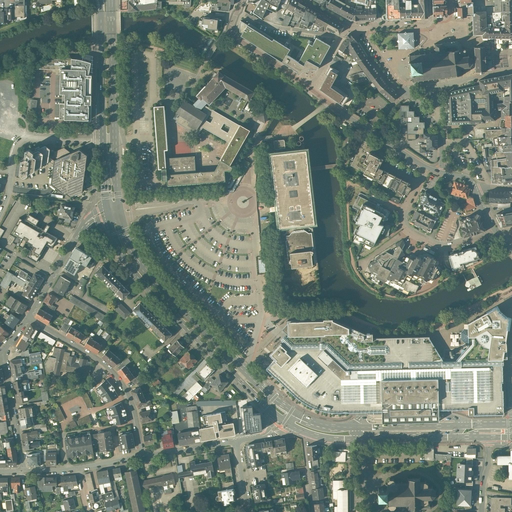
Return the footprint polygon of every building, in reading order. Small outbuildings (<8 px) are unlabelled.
[(128,0),(129,2),(128,2),(128,12),(157,9),(156,0),(128,0)] [(165,0),(156,0),(157,9),(161,8),(161,2),(166,2),(165,0)] [(260,0),(253,13),(262,19),(267,9),(270,0),(260,0)] [(270,0),(267,9),(276,12),(278,5),(280,0),(270,0)] [(289,0),(285,9),(283,14),(286,15),(291,17),(293,12),(298,2),(293,0),(289,0)] [(334,11),(339,1),(337,0),(328,0),(325,6),(334,11)] [(376,0),(354,0),(354,2),(351,1),(349,7),(355,9),(368,8),(369,8),(371,0),(377,1),(376,0)] [(377,1),(371,0),(369,8),(368,8),(368,14),(367,14),(368,20),(378,19),(377,1)] [(386,0),(387,1),(387,18),(400,18),(398,0),(386,0)] [(426,0),(419,0),(420,0),(417,1),(417,4),(418,4),(421,4),(421,18),(427,18),(426,0)] [(444,0),(432,0),(433,17),(439,16),(439,18),(444,17),(444,16),(445,17),(447,17),(448,16),(448,15),(447,14),(447,11),(447,7),(446,7),(446,5),(444,5),(444,0)] [(458,0),(459,7),(454,7),(455,16),(456,17),(461,17),(466,17),(466,15),(473,15),(473,12),(472,2),(471,2),(470,0),(458,0)] [(499,0),(493,0),(494,7),(494,12),(501,12),(500,6),(502,6),(502,3),(500,4),(500,1),(499,1),(499,0)] [(511,0),(508,0),(500,1),(500,4),(502,3),(502,6),(500,6),(501,12),(511,11),(511,0)] [(230,2),(218,1),(217,3),(211,2),(211,9),(228,11),(230,7),(230,4),(230,2)] [(339,1),(334,11),(344,16),(349,7),(345,4),(339,1)] [(307,7),(298,2),(293,12),(303,17),(307,7)] [(417,4),(411,4),(411,18),(421,18),(421,4),(418,4),(417,4)] [(317,13),(307,7),(303,17),(302,18),(306,20),(305,21),(302,20),(300,24),(299,27),(306,28),(309,21),(314,22),(317,13)] [(368,8),(355,9),(349,7),(344,16),(352,20),(358,20),(368,20),(367,14),(368,14),(368,8)] [(5,9),(5,12),(3,12),(0,12),(0,22),(8,22),(8,19),(15,19),(15,17),(16,17),(15,13),(15,9),(10,9),(5,9)] [(494,12),(492,13),(492,15),(492,19),(499,18),(500,21),(504,21),(511,20),(511,11),(501,12),(494,12)] [(303,17),(293,12),(291,17),(289,21),(295,22),(297,22),(300,24),(302,18),(303,17)] [(484,12),(473,12),(473,15),(474,35),(483,34),(483,38),(488,38),(487,28),(487,24),(487,23),(484,24),(484,12)] [(329,20),(317,13),(314,22),(313,23),(320,27),(318,30),(323,31),(325,28),(329,20)] [(291,17),(286,15),(282,25),(287,26),(288,24),(289,21),(291,17)] [(215,19),(210,19),(210,18),(203,17),(202,21),(199,20),(199,24),(202,26),(207,29),(212,30),(212,32),(217,33),(218,27),(221,28),(222,20),(219,20),(219,19),(215,18),(215,19)] [(499,18),(492,19),(492,23),(492,24),(493,27),(493,38),(500,38),(500,28),(500,21),(499,18)] [(332,31),(336,23),(329,20),(325,28),(326,29),(328,30),(332,31)] [(511,38),(511,20),(504,21),(504,27),(500,28),(500,38),(511,38)] [(330,45),(316,38),(312,45),(309,43),(298,62),(288,56),(287,55),(290,49),(273,39),(272,41),(247,25),(248,25),(243,22),(241,21),(240,23),(240,25),(239,26),(239,27),(239,29),(239,31),(240,32),(241,36),(240,36),(297,72),(297,73),(297,74),(298,75),(299,75),(299,74),(300,74),(301,73),(302,72),(303,72),(304,71),(306,70),(307,70),(307,71),(308,70),(309,70),(309,69),(311,69),(314,69),(316,70),(317,70),(330,46),(330,45)] [(336,23),(332,31),(334,33),(339,34),(343,27),(336,23)] [(413,32),(406,33),(405,32),(404,33),(397,33),(398,40),(397,41),(398,42),(398,49),(405,49),(406,50),(407,48),(414,48),(414,41),(415,40),(413,39),(413,32)] [(350,35),(349,34),(345,37),(346,38),(343,41),(339,49),(343,52),(347,54),(349,50),(350,49),(357,43),(350,35)] [(457,41),(442,43),(442,44),(442,48),(443,47),(443,49),(442,49),(442,50),(444,50),(445,51),(445,52),(446,52),(446,51),(447,51),(448,50),(449,51),(457,50),(458,49),(459,49),(459,48),(460,49),(461,49),(461,48),(462,48),(461,45),(457,41)] [(366,57),(357,43),(350,49),(349,50),(356,61),(366,57)] [(436,53),(430,53),(430,52),(429,52),(429,53),(425,54),(425,53),(424,53),(424,54),(420,55),(420,53),(419,53),(419,55),(415,55),(415,54),(413,54),(414,55),(410,56),(410,54),(409,55),(409,56),(407,56),(408,57),(409,57),(409,62),(409,61),(408,62),(410,64),(411,74),(409,76),(412,77),(412,80),(410,81),(411,82),(412,81),(412,83),(413,83),(413,81),(417,81),(417,82),(418,82),(418,81),(422,80),(422,81),(424,81),(423,80),(428,79),(428,81),(429,81),(429,79),(433,79),(433,80),(434,80),(434,79),(439,78),(439,79),(440,79),(440,78),(445,77),(445,78),(446,78),(446,77),(449,76),(449,77),(450,77),(451,77),(452,76),(460,75),(462,76),(462,75),(461,74),(460,68),(464,68),(465,69),(466,69),(466,67),(469,67),(469,68),(470,68),(470,66),(472,64),(473,64),(473,63),(472,63),(471,59),(473,59),(472,58),(471,58),(468,56),(469,55),(468,54),(467,56),(466,56),(466,55),(466,54),(466,53),(466,52),(465,52),(465,50),(466,50),(465,50),(465,49),(464,49),(464,50),(463,49),(463,50),(462,49),(462,48),(461,48),(461,49),(460,49),(459,48),(459,49),(458,49),(457,50),(449,51),(448,50),(447,51),(446,51),(446,52),(445,52),(445,51),(444,50),(442,50),(442,49),(443,49),(443,47),(442,48),(442,44),(442,43),(441,43),(441,44),(435,45),(434,44),(434,45),(435,45),(435,49),(434,49),(434,50),(435,50),(436,53)] [(485,47),(474,47),(475,72),(486,71),(485,47)] [(356,61),(349,50),(347,54),(347,55),(348,57),(350,56),(354,62),(357,61),(356,61)] [(345,61),(335,55),(333,60),(342,65),(345,61)] [(366,57),(356,61),(357,61),(359,64),(357,65),(360,69),(362,68),(364,71),(372,65),(366,57)] [(83,60),(76,59),(70,58),(62,58),(54,59),(47,61),(39,63),(39,64),(40,64),(40,68),(39,68),(39,69),(61,69),(60,94),(62,94),(62,103),(60,103),(59,119),(78,120),(89,120),(89,106),(88,106),(88,105),(91,105),(91,95),(91,78),(92,78),(92,75),(89,75),(91,63),(89,62),(89,60),(85,59),(85,61),(83,60)] [(184,85),(191,71),(187,69),(189,65),(185,63),(183,67),(179,66),(180,64),(175,62),(173,66),(183,71),(178,83),(184,85)] [(324,75),(333,81),(340,69),(329,62),(322,74),(324,75)] [(379,75),(372,65),(364,71),(371,80),(379,75)] [(254,92),(223,74),(223,75),(219,71),(217,73),(213,77),(214,77),(205,86),(200,91),(196,95),(199,98),(192,106),(199,111),(204,105),(207,102),(209,104),(212,101),(225,87),(243,97),(248,100),(249,101),(249,100),(254,92)] [(362,72),(351,75),(352,81),(364,78),(362,72)] [(503,89),(511,88),(511,73),(509,74),(509,75),(501,76),(503,89)] [(333,81),(324,75),(320,82),(328,87),(333,81)] [(387,85),(379,75),(371,80),(379,91),(387,85)] [(501,76),(478,80),(479,85),(447,93),(448,124),(484,123),(484,121),(495,121),(495,109),(493,109),(493,101),(503,100),(503,92),(501,76)] [(342,88),(333,81),(328,87),(324,94),(333,100),(342,88)] [(328,87),(320,82),(316,88),(324,94),(328,87)] [(387,85),(379,91),(392,102),(398,95),(387,85)] [(349,93),(342,88),(333,100),(342,107),(350,95),(349,94),(349,93)] [(511,88),(503,89),(503,92),(503,100),(503,103),(511,101),(511,88)] [(243,97),(236,109),(241,112),(242,109),(248,100),(243,97)] [(262,108),(249,100),(249,101),(248,100),(242,109),(257,118),(262,108)] [(192,106),(184,101),(177,112),(180,115),(175,122),(197,136),(203,128),(199,125),(206,115),(199,111),(192,106)] [(511,101),(503,103),(501,103),(501,109),(511,108),(511,101)] [(412,110),(412,111),(407,111),(407,104),(407,105),(401,105),(401,111),(404,111),(404,117),(401,117),(401,123),(408,122),(408,133),(407,133),(407,140),(415,139),(415,134),(423,134),(423,121),(423,122),(418,122),(418,115),(417,115),(417,116),(413,117),(413,110),(412,110)] [(199,125),(203,128),(230,143),(240,126),(204,105),(199,111),(206,115),(199,125)] [(164,106),(154,106),(158,169),(161,169),(166,168),(165,158),(165,150),(168,150),(164,106)] [(270,112),(262,108),(257,118),(262,121),(264,116),(267,118),(270,112)] [(128,120),(124,120),(124,131),(134,132),(135,112),(128,112),(128,120)] [(230,143),(220,159),(221,160),(214,171),(209,171),(210,181),(219,180),(225,180),(224,171),(229,171),(231,170),(232,169),(231,167),(230,166),(229,165),(249,131),(240,126),(230,143)] [(511,127),(505,128),(502,128),(502,132),(496,133),(497,138),(511,135),(511,127)] [(500,130),(485,130),(486,139),(493,138),(497,138),(496,133),(502,132),(502,128),(500,128),(500,130)] [(433,135),(433,133),(424,133),(424,136),(424,139),(426,139),(426,147),(426,149),(429,149),(437,149),(437,139),(437,135),(433,135)] [(511,135),(497,138),(493,138),(494,146),(497,145),(511,143),(511,135)] [(283,140),(274,141),(274,142),(274,149),(275,150),(282,149),(284,149),(285,148),(284,140),(283,140)] [(387,150),(369,141),(368,143),(363,141),(355,156),(364,161),(367,156),(374,160),(376,155),(383,159),(387,150)] [(511,143),(497,145),(498,152),(502,151),(503,151),(511,149),(511,143)] [(36,150),(32,151),(29,149),(26,151),(25,159),(22,161),(20,174),(23,177),(28,175),(28,173),(35,171),(35,169),(41,166),(42,163),(48,160),(49,152),(50,149),(45,146),(39,149),(39,147),(36,148),(36,149),(36,148),(36,150)] [(79,150),(71,153),(64,148),(55,151),(55,152),(54,164),(51,185),(63,195),(66,193),(70,197),(82,191),(86,164),(86,163),(87,155),(79,150)] [(294,154),(282,155),(282,153),(282,152),(282,149),(276,149),(277,154),(277,156),(275,156),(274,157),(273,157),(274,171),(275,176),(278,206),(278,207),(279,209),(279,210),(280,210),(280,215),(281,215),(282,227),(309,224),(309,223),(310,223),(310,219),(308,219),(308,218),(310,218),(310,215),(311,214),(310,210),(309,210),(309,208),(310,207),(310,203),(309,203),(308,201),(309,200),(309,196),(308,195),(308,193),(308,189),(307,188),(307,186),(308,185),(307,182),(306,181),(306,179),(307,178),(306,175),(305,174),(304,174),(304,168),(305,167),(304,162),(303,162),(300,162),(299,163),(296,163),(295,161),(294,161),(294,159),(295,158),(295,154),(294,154)] [(306,150),(282,153),(282,155),(294,154),(295,154),(295,158),(294,159),(294,161),(295,161),(296,163),(299,163),(300,162),(303,162),(304,162),(305,167),(304,168),(304,174),(305,174),(306,175),(307,178),(306,179),(306,181),(307,182),(308,185),(307,186),(307,188),(308,189),(308,193),(308,195),(309,196),(309,200),(308,201),(309,203),(310,203),(310,207),(309,208),(309,210),(310,210),(311,214),(310,215),(310,218),(308,218),(308,219),(310,219),(310,223),(309,223),(309,224),(311,225),(311,229),(312,229),(313,229),(312,224),(314,224),(306,150)] [(496,152),(492,152),(492,155),(492,159),(494,159),(494,160),(503,159),(503,158),(504,158),(504,156),(498,156),(498,152),(496,152)] [(277,154),(271,154),(277,206),(279,228),(282,227),(281,215),(280,215),(280,210),(279,210),(278,207),(278,206),(275,176),(274,171),(273,157),(274,157),(275,156),(277,156),(277,154)] [(374,160),(367,156),(364,161),(355,156),(351,166),(369,175),(368,177),(377,182),(382,170),(378,168),(383,159),(376,155),(374,160)] [(511,155),(504,156),(504,158),(505,162),(493,162),(493,166),(506,167),(511,166),(511,165),(511,164),(511,155)] [(195,156),(165,158),(166,168),(167,180),(167,184),(196,182),(195,156)] [(494,160),(494,159),(492,159),(490,160),(491,166),(493,166),(493,162),(505,162),(504,158),(503,158),(503,159),(494,160)] [(244,159),(237,171),(244,174),(250,162),(244,159)] [(511,165),(511,166),(506,167),(493,166),(491,166),(492,184),(503,184),(502,179),(511,176),(511,165)] [(408,188),(381,175),(382,174),(381,174),(383,170),(382,170),(377,182),(377,183),(379,184),(380,183),(383,184),(382,186),(386,188),(387,187),(389,188),(389,189),(392,190),(393,189),(396,190),(395,192),(402,196),(404,193),(406,194),(407,194),(409,190),(411,187),(410,187),(409,186),(408,188)] [(209,171),(200,172),(201,182),(210,181),(209,171)] [(511,176),(502,179),(503,184),(511,182),(511,176)] [(438,177),(433,187),(435,188),(441,178),(438,177)] [(468,185),(455,182),(454,185),(451,184),(449,191),(451,192),(451,194),(465,198),(467,199),(468,197),(470,189),(467,188),(468,185)] [(506,192),(490,191),(488,202),(498,202),(498,208),(506,208),(508,207),(510,207),(510,201),(510,192),(506,192)] [(432,197),(424,193),(423,196),(422,196),(421,196),(420,197),(420,198),(420,199),(421,200),(418,207),(437,217),(444,203),(440,202),(441,200),(433,196),(432,197)] [(390,212),(358,196),(354,204),(363,208),(355,223),(360,224),(353,239),(372,248),(380,232),(388,236),(389,232),(388,232),(389,226),(383,225),(390,212)] [(473,198),(468,197),(467,199),(465,198),(467,203),(461,204),(463,208),(465,210),(466,210),(471,209),(476,207),(473,198)] [(74,208),(62,205),(59,216),(65,218),(71,219),(72,219),(74,208)] [(511,206),(510,207),(508,207),(506,208),(507,212),(496,214),(497,217),(501,226),(511,223),(511,206)] [(437,217),(418,207),(410,222),(430,232),(437,217)] [(47,231),(44,230),(36,225),(39,220),(29,214),(25,221),(19,218),(9,234),(15,237),(12,242),(22,248),(26,242),(33,246),(27,257),(36,262),(46,245),(51,248),(56,241),(54,240),(56,238),(57,238),(47,231)] [(470,218),(468,216),(467,217),(465,219),(464,219),(463,219),(460,220),(461,225),(462,228),(461,228),(463,237),(482,231),(482,230),(483,229),(484,228),(482,222),(481,222),(479,217),(478,217),(476,216),(476,215),(471,217),(470,218)] [(309,224),(282,227),(283,232),(285,234),(286,240),(286,241),(287,243),(285,245),(286,255),(288,256),(288,257),(287,258),(288,268),(292,267),(310,265),(310,266),(311,266),(312,266),(312,265),(313,265),(312,261),(312,257),(311,252),(312,252),(313,252),(313,251),(313,250),(312,250),(312,248),(313,247),(312,238),(312,234),(313,234),(313,229),(312,229),(311,229),(311,225),(309,224)] [(395,244),(375,257),(376,259),(371,262),(370,262),(367,266),(371,273),(376,275),(375,278),(384,282),(390,271),(395,273),(403,257),(404,256),(401,254),(403,251),(402,249),(405,244),(406,243),(403,239),(401,239),(395,243),(395,244)] [(291,268),(292,267),(288,268),(287,258),(288,257),(288,256),(286,255),(285,245),(287,243),(286,241),(286,240),(283,240),(282,241),(285,268),(287,269),(291,268)] [(475,246),(450,254),(450,255),(449,255),(449,257),(448,257),(452,270),(464,266),(463,263),(473,260),(479,258),(478,254),(479,253),(479,252),(478,251),(477,250),(475,246)] [(83,252),(76,248),(64,269),(74,275),(82,263),(90,268),(96,259),(85,252),(86,252),(84,251),(83,252)] [(413,254),(406,256),(405,258),(403,257),(395,273),(390,271),(384,282),(408,294),(410,290),(415,293),(419,285),(421,286),(425,284),(425,283),(432,281),(438,270),(437,270),(439,267),(436,265),(438,261),(435,260),(435,259),(435,258),(434,257),(427,253),(418,256),(418,257),(413,254)] [(28,274),(12,265),(8,272),(24,281),(27,276),(28,274)] [(117,280),(102,265),(96,272),(110,287),(117,280)] [(24,281),(8,272),(2,282),(8,286),(11,280),(23,287),(26,283),(24,281)] [(44,278),(35,273),(32,278),(28,284),(37,289),(44,278)] [(61,277),(53,289),(62,294),(66,286),(68,287),(70,282),(61,277)] [(129,292),(117,280),(110,287),(122,299),(129,292)] [(37,289),(28,284),(25,289),(22,294),(31,300),(37,289)] [(54,296),(49,293),(44,301),(49,304),(51,305),(52,304),(54,301),(56,302),(58,299),(56,297),(54,296)] [(27,306),(11,296),(6,304),(22,314),(27,306)] [(79,301),(72,296),(69,301),(77,306),(79,301)] [(95,310),(79,301),(77,306),(92,315),(95,310)] [(124,308),(119,303),(113,308),(119,313),(124,308)] [(157,319),(140,303),(133,309),(150,326),(157,319)] [(214,320),(216,317),(206,307),(204,310),(214,320)] [(429,336),(372,338),(372,333),(364,333),(332,319),(287,320),(287,324),(282,330),(288,335),(287,336),(284,338),(281,342),(269,354),(275,359),(266,369),(275,377),(299,399),(304,403),(309,406),(315,408),(321,410),(327,411),(333,412),(339,412),(382,411),(382,416),(382,423),(439,421),(439,416),(438,410),(468,409),(468,415),(474,415),(495,414),(503,414),(503,406),(503,390),(501,390),(501,382),(502,382),(502,365),(501,366),(501,364),(501,359),(507,359),(507,350),(506,350),(506,342),(506,333),(508,319),(503,317),(500,315),(498,312),(495,307),(492,309),(467,323),(468,329),(464,329),(463,330),(461,332),(461,340),(464,342),(468,342),(468,346),(462,352),(455,360),(443,360),(442,359),(444,358),(443,356),(441,357),(429,338),(429,336)] [(53,316),(40,308),(35,317),(48,324),(53,316)] [(130,313),(124,308),(119,313),(124,319),(130,313)] [(7,319),(5,322),(13,328),(19,319),(12,314),(10,316),(7,319)] [(67,318),(60,329),(66,333),(70,326),(68,324),(70,320),(67,318)] [(157,319),(150,326),(165,341),(172,334),(157,319)] [(39,329),(30,324),(24,335),(32,340),(33,339),(39,329)] [(0,340),(1,342),(8,333),(1,326),(0,327),(0,340)] [(84,335),(71,327),(66,335),(79,343),(84,335)] [(56,341),(41,332),(38,337),(53,346),(56,341)] [(24,335),(21,340),(22,340),(17,347),(24,352),(29,343),(31,344),(34,340),(33,339),(32,340),(24,335)] [(102,346),(89,338),(84,346),(97,354),(102,346)] [(177,340),(168,349),(169,349),(168,349),(169,351),(170,352),(171,353),(172,352),(175,356),(184,347),(182,345),(184,343),(181,340),(179,342),(177,340)] [(53,372),(52,374),(59,375),(61,364),(62,358),(64,350),(58,348),(58,349),(56,357),(55,360),(53,372)] [(120,360),(108,350),(102,357),(114,367),(120,360)] [(40,352),(29,354),(30,357),(21,359),(22,364),(20,365),(20,367),(42,363),(40,352)] [(188,352),(180,360),(183,363),(189,368),(196,361),(193,358),(195,356),(192,354),(191,355),(188,352)] [(76,358),(68,356),(68,359),(68,361),(85,364),(86,364),(87,360),(79,358),(79,359),(76,359),(76,358)] [(21,359),(10,361),(12,369),(20,367),(20,365),(22,364),(21,359)] [(85,364),(68,361),(67,365),(66,370),(89,375),(91,365),(86,364),(85,364)] [(206,362),(197,371),(205,379),(214,370),(206,362)] [(120,370),(118,371),(127,383),(134,378),(126,366),(120,370)] [(20,367),(12,369),(13,376),(23,375),(22,370),(21,371),(20,367)] [(41,369),(27,372),(29,380),(39,378),(38,374),(42,374),(41,369)] [(214,380),(211,384),(220,391),(228,382),(219,374),(214,380)] [(212,378),(203,386),(208,390),(211,387),(209,386),(211,384),(214,380),(212,378)] [(106,379),(96,388),(99,392),(102,395),(104,399),(106,403),(118,396),(116,393),(114,390),(115,389),(112,385),(111,385),(109,382),(106,379)] [(26,380),(14,382),(15,392),(23,391),(22,385),(26,384),(27,384),(26,380)] [(197,382),(188,391),(190,393),(193,396),(195,394),(202,387),(197,382)] [(140,388),(131,391),(134,399),(143,395),(140,388)] [(23,391),(15,392),(17,402),(25,401),(23,391)] [(76,391),(56,401),(58,406),(79,396),(76,391)] [(92,406),(86,392),(81,395),(88,408),(92,406)] [(143,395),(134,399),(138,406),(146,402),(143,395)] [(7,402),(0,403),(0,404),(1,408),(1,412),(9,410),(7,402)] [(121,402),(109,408),(110,411),(111,413),(111,415),(113,419),(114,425),(127,422),(126,418),(126,415),(125,409),(124,410),(122,406),(121,402)] [(28,407),(18,408),(20,418),(29,416),(31,416),(34,416),(32,406),(28,407)] [(65,419),(59,407),(54,410),(60,421),(65,419)] [(253,416),(252,408),(241,409),(244,434),(262,432),(260,415),(253,416)] [(9,410),(1,412),(2,415),(3,420),(10,419),(9,410)] [(150,411),(139,413),(141,423),(152,420),(150,411)] [(197,411),(187,412),(189,427),(199,426),(197,411)] [(214,426),(199,428),(200,430),(201,441),(217,438),(215,431),(218,430),(220,438),(235,435),(233,422),(218,425),(218,422),(227,421),(225,412),(203,416),(204,425),(213,423),(214,426)] [(177,413),(170,414),(172,424),(179,423),(177,413)] [(88,415),(77,421),(79,426),(86,423),(91,420),(88,415)] [(29,416),(20,418),(21,428),(30,426),(29,416)] [(74,420),(67,424),(70,429),(77,425),(74,420)] [(200,430),(178,434),(180,445),(201,441),(200,430)] [(36,431),(22,433),(24,441),(33,440),(32,437),(37,436),(36,431)] [(110,431),(103,432),(103,431),(100,431),(101,433),(98,433),(98,434),(100,444),(101,451),(103,451),(103,452),(106,451),(106,450),(113,450),(112,449),(110,435),(110,431)] [(132,433),(119,435),(121,449),(134,447),(132,433)] [(83,441),(66,444),(67,456),(93,453),(92,445),(100,444),(98,434),(90,435),(82,436),(83,441)] [(171,434),(165,435),(165,437),(162,438),(163,441),(164,447),(164,448),(174,446),(171,434)] [(152,435),(144,436),(145,445),(154,443),(153,441),(157,440),(156,436),(153,436),(152,435)] [(13,438),(6,439),(7,447),(15,446),(13,438)] [(284,438),(274,440),(275,446),(276,455),(287,453),(284,438)] [(33,440),(24,441),(25,449),(34,448),(33,442),(33,440)] [(272,441),(261,443),(263,452),(270,450),(273,450),(273,446),(272,441)] [(259,452),(263,452),(261,443),(246,445),(248,455),(250,455),(250,458),(251,467),(254,466),(255,468),(262,467),(259,452)] [(316,445),(307,446),(308,460),(311,460),(317,459),(318,459),(316,445)] [(15,446),(7,447),(9,459),(16,457),(15,446)] [(447,455),(433,454),(433,446),(426,446),(425,459),(450,461),(450,455),(447,455)] [(349,450),(339,449),(338,449),(338,451),(333,451),(332,461),(345,461),(345,458),(352,458),(352,450),(349,449),(349,450)] [(27,457),(28,464),(30,466),(41,466),(40,453),(32,454),(33,456),(27,457)] [(511,455),(511,456),(497,456),(497,455),(497,464),(508,464),(508,478),(511,478),(511,455)] [(229,458),(221,459),(221,456),(217,457),(219,469),(224,469),(225,474),(232,473),(229,458)] [(16,457),(9,459),(7,459),(8,466),(11,466),(14,466),(16,464),(16,461),(17,461),(16,457)] [(183,472),(178,473),(179,478),(207,472),(208,477),(214,476),(212,462),(195,465),(195,461),(189,462),(191,471),(183,472)] [(466,480),(472,481),(472,463),(466,462),(457,462),(456,480),(466,480)] [(120,468),(113,469),(114,478),(117,477),(121,476),(120,468)] [(317,471),(310,472),(311,480),(319,479),(318,475),(322,475),(321,469),(317,470),(317,471)] [(108,470),(96,472),(99,484),(101,484),(102,487),(106,486),(106,483),(110,482),(108,470)] [(138,482),(135,470),(126,472),(134,511),(144,511),(139,489),(139,487),(138,482)] [(294,471),(281,473),(282,478),(285,477),(286,484),(295,483),(294,475),(293,472),(294,472),(294,471)] [(90,473),(84,474),(88,491),(94,490),(90,473)] [(173,474),(163,476),(163,477),(154,479),(155,483),(162,482),(162,484),(163,485),(175,483),(173,474)] [(75,476),(67,476),(68,486),(67,486),(67,488),(73,488),(73,485),(78,485),(75,476)] [(57,485),(56,477),(36,477),(37,480),(39,489),(48,489),(47,487),(52,487),(52,486),(52,485),(57,485)] [(378,490),(376,490),(376,491),(378,491),(378,497),(377,497),(377,498),(378,498),(378,499),(378,500),(379,500),(379,499),(381,499),(384,499),(386,499),(385,500),(385,503),(386,503),(385,503),(385,504),(387,504),(388,504),(388,506),(390,508),(390,509),(391,508),(393,508),(393,509),(394,509),(394,508),(395,506),(396,506),(396,504),(402,504),(402,505),(403,505),(403,504),(407,504),(407,506),(406,507),(407,507),(408,508),(408,509),(409,508),(419,507),(420,509),(421,508),(430,508),(431,508),(432,507),(432,506),(432,504),(430,503),(431,502),(430,502),(432,499),(433,499),(432,497),(435,495),(436,495),(436,494),(435,494),(435,490),(436,490),(436,489),(434,489),(432,487),(432,486),(431,486),(431,487),(428,487),(428,486),(427,486),(427,484),(428,483),(427,483),(425,482),(426,481),(425,481),(425,482),(419,482),(419,479),(420,478),(420,477),(419,478),(409,478),(407,477),(407,478),(408,479),(407,479),(406,479),(406,480),(406,482),(402,483),(402,481),(401,481),(401,483),(395,483),(395,481),(393,479),(393,478),(392,479),(390,479),(390,478),(389,479),(389,480),(388,481),(387,481),(387,483),(385,483),(385,484),(385,485),(385,488),(385,489),(383,489),(383,488),(381,488),(381,489),(379,489),(379,488),(378,488),(378,489),(378,490)] [(19,478),(11,478),(11,486),(19,486),(19,478)] [(154,479),(148,480),(149,485),(139,487),(139,489),(162,484),(162,482),(155,483),(154,479)] [(319,479),(311,480),(312,489),(323,487),(322,484),(321,485),(320,479),(319,479)] [(345,489),(345,480),(333,481),(333,484),(333,498),(338,498),(338,507),(334,506),(334,511),(347,511),(348,511),(348,509),(347,509),(347,502),(348,502),(347,502),(347,498),(347,497),(347,489),(345,489)] [(264,484),(253,486),(253,489),(254,489),(255,492),(253,492),(254,495),(255,495),(256,498),(255,498),(255,501),(267,499),(264,484)] [(34,486),(26,488),(28,500),(28,499),(28,498),(36,497),(36,498),(34,486)] [(312,489),(313,499),(324,498),(322,487),(323,487),(312,489)] [(226,490),(218,491),(219,496),(217,496),(216,498),(216,500),(218,501),(221,500),(222,504),(224,504),(228,503),(232,502),(232,500),(235,500),(233,494),(234,494),(235,493),(234,490),(233,489),(226,490)] [(465,489),(461,489),(461,492),(460,492),(459,503),(460,503),(460,505),(465,505),(471,506),(472,490),(471,489),(465,489)] [(95,492),(89,494),(91,503),(97,501),(97,497),(95,492)] [(511,498),(493,497),(493,501),(493,508),(491,507),(490,511),(499,511),(500,505),(510,505),(511,498)] [(73,498),(63,501),(65,510),(75,508),(73,498)] [(11,499),(5,500),(6,511),(13,510),(12,501),(11,499)] [(116,499),(105,502),(107,511),(115,509),(115,510),(116,510),(116,509),(120,508),(118,499),(116,499)] [(323,503),(314,504),(315,511),(321,511),(325,511),(323,503)]
